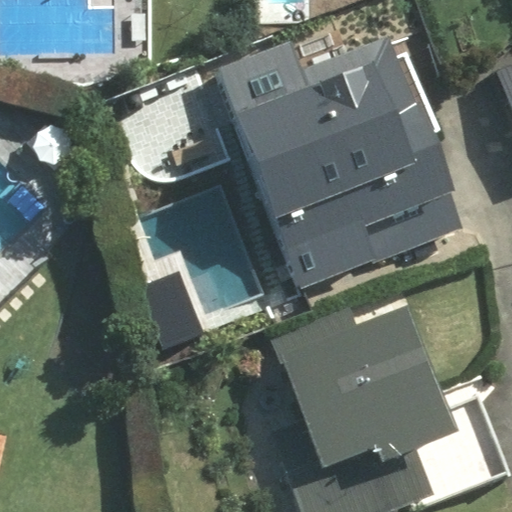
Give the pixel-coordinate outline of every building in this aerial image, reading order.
[(339,0),(264,0),(268,20),(341,7),(339,0)] [(247,114),(310,290),(370,268),(358,235),(469,196),(435,99),(413,106),(397,61),(247,114)] [(511,62),(497,68),(511,109),(511,62)] [(315,418),(275,433),(306,511),(421,511),(511,476),(511,451),(490,396),(465,406),(425,304),(375,323),(368,305),(283,338),(315,418)] [(0,507),(17,437),(0,432),(0,507)]
